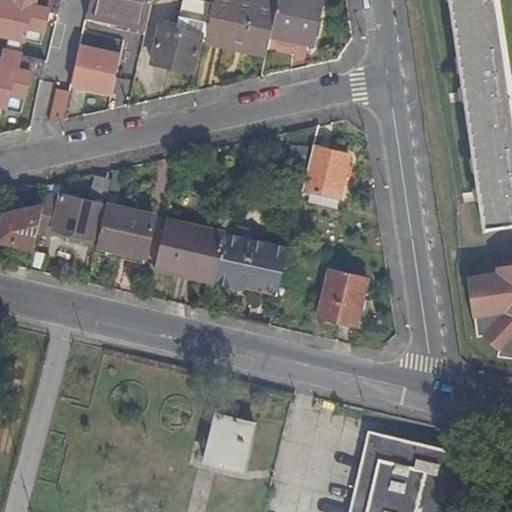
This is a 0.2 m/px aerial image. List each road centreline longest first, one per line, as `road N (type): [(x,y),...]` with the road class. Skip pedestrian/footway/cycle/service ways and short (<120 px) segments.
road 1 (residential): [(429,399),(0,294)]
road 2 (residential): [(0,167),(378,84)]
road 3 (residential): [(429,399),(378,84)]
